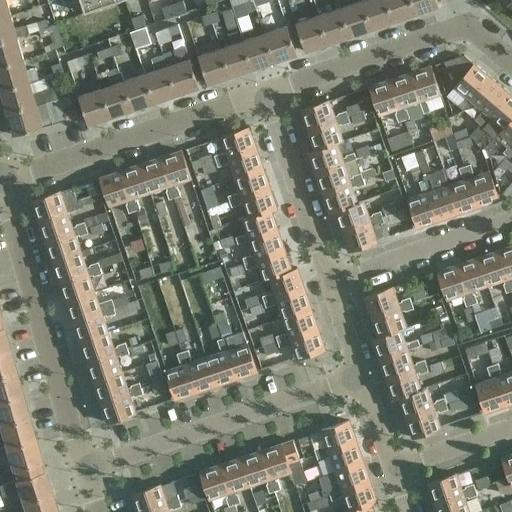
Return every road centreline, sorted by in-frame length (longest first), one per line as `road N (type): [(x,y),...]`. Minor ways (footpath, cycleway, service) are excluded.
road 1 (residential): [(83,470),(0,192)]
road 2 (residential): [(83,470),(358,382)]
road 3 (residential): [(0,178),(259,99)]
road 4 (residential): [(259,99),(470,29)]
road 5 (residential): [(324,282),(511,217)]
road 6 (residential): [(259,99),(324,282)]
road 7 (residential): [(390,469),(511,428)]
